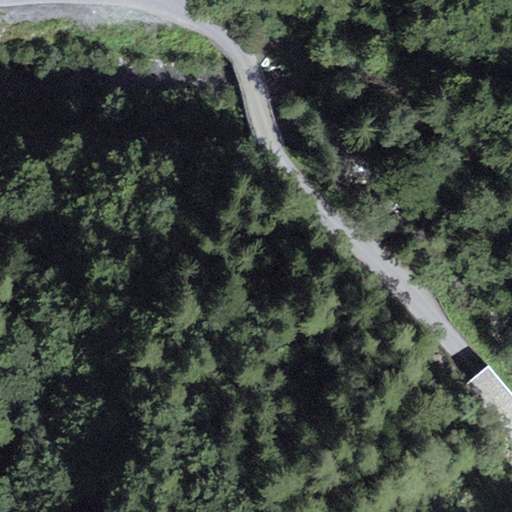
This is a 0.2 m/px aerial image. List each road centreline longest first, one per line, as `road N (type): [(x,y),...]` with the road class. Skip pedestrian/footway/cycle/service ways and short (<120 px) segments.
road 1 (unclassified): [(75,0),(188,15),(220,34),(246,60),(278,160),(324,223),(511,422)]
road 2 (track): [(511,171),(463,144),(421,93),(306,45),(220,34)]
road 3 (track): [(278,160),(209,148),(0,142)]
